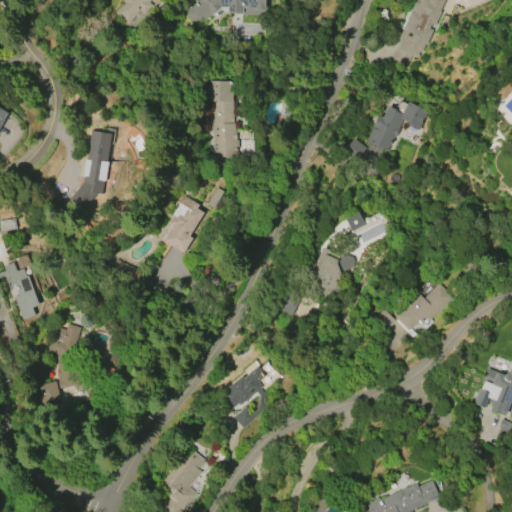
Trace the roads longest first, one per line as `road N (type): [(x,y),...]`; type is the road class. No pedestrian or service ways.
road 1 (residential): [(364,0),(354,43),(241,307),(202,376),(104,502)]
road 2 (residential): [(104,502),(115,511),(232,472),(285,431),(413,381),(511,294)]
road 3 (residential): [(104,502),(33,477),(13,447),(9,349),(0,341)]
road 4 (residential): [(0,179),(42,150),(53,110),(33,38),(34,10),(43,0)]
